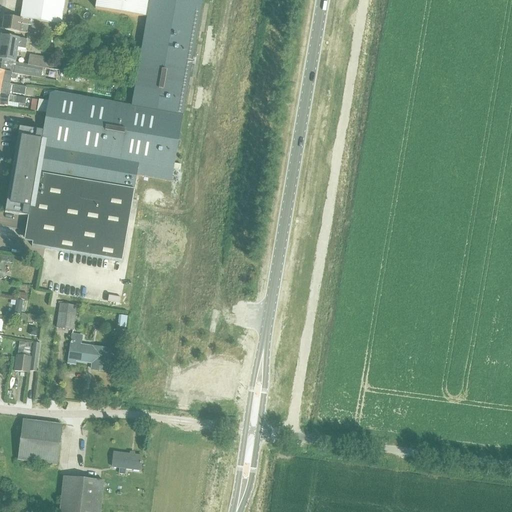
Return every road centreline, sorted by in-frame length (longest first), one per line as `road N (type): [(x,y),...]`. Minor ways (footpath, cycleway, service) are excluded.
road 1 (track): [(180,421),(189,384),(209,358),(266,0)]
road 2 (tertiary): [(261,359),(321,0)]
road 3 (unclassified): [(511,465),(257,431)]
road 4 (residential): [(149,417),(0,409)]
